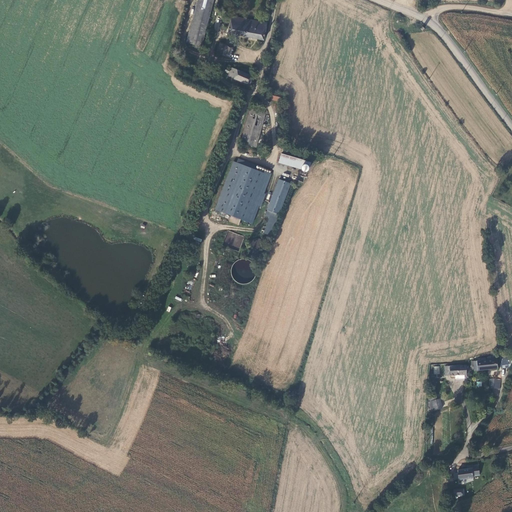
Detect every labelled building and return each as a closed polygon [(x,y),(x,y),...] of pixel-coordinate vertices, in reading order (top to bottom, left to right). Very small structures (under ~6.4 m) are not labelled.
[(202,48),(214,0),(197,0),(186,44),(202,48)] [(228,34),(263,41),(267,24),(231,17),(228,34)] [(231,59),(236,42),(228,39),(226,45),(220,43),(216,54),(231,59)] [(228,74),(227,77),(243,84),(250,87),(255,77),(231,66),(230,69),(225,67),(223,72),(228,74)] [(243,84),(227,77),(226,80),(242,87),(243,84)] [(282,94),(271,92),(270,100),(281,102),(282,94)] [(257,147),(266,112),(250,108),(241,143),(257,147)] [(265,153),(257,150),(255,157),(263,160),(265,153)] [(279,162),(302,168),(302,167),(302,166),(303,165),(304,164),(306,164),(307,165),(311,166),(312,162),(282,153),(279,162)] [(264,193),(272,173),(265,170),(264,172),(253,167),(254,164),(238,158),(237,162),(233,160),(215,209),(231,215),(228,221),(239,225),(241,219),(253,224),(260,206),(261,207),(266,194),(264,193)] [(263,233),(271,235),(290,183),(279,178),(267,209),(267,210),(265,215),(270,217),(263,233)] [(244,237),(228,231),(222,245),(238,252),(244,237)] [(267,245),(266,242),(263,240),(260,239),(257,239),(254,240),(251,242),(249,244),(248,248),(248,251),(250,254),(252,257),(255,258),(258,259),(262,258),(264,256),(267,254),(268,251),(268,248),(267,245)] [(245,259),(243,259),(239,260),(236,262),(234,264),(232,267),(231,271),(232,274),(233,277),(235,280),(238,282),(241,284),(244,284),(248,284),(251,282),(254,279),(256,276),(256,273),(256,270),(256,267),(255,265),(253,263),(251,261),(248,260),(245,259)] [(511,357),(500,358),(501,370),(511,369),(511,357)] [(474,371),(498,368),(497,358),(476,360),(476,366),(473,366),(474,371)] [(465,374),(465,365),(443,366),(443,372),(443,375),(465,374)] [(501,379),(490,378),(489,385),(490,388),(500,389),(501,379)] [(430,401),(432,411),(440,408),(438,399),(430,401)] [(458,474),(456,475),(458,480),(473,477),(480,476),(478,465),(466,466),(467,468),(457,470),(458,474)]
